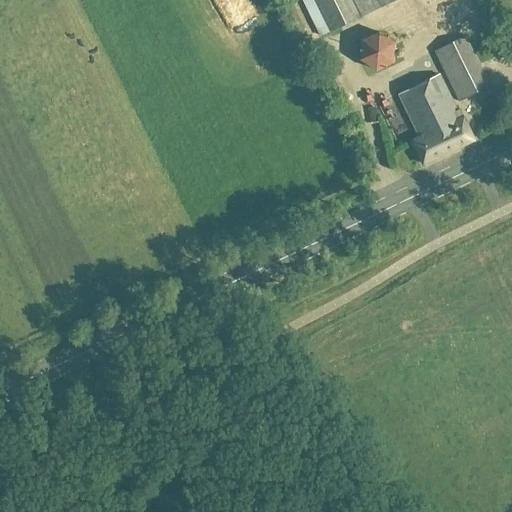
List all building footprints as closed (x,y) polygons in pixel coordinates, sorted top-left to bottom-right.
[(315,0),(330,31),(362,16),(353,0),(315,0)] [(462,0),(439,0),(421,9),(431,28),(468,10),(462,0)] [(395,62),(395,42),(379,31),(361,41),(360,59),(377,71),(395,62)] [(460,101),(491,86),(465,35),(435,50),(460,101)] [(424,163),(475,139),(460,109),(458,110),(440,74),(399,94),(421,136),(412,140),(424,163)]
